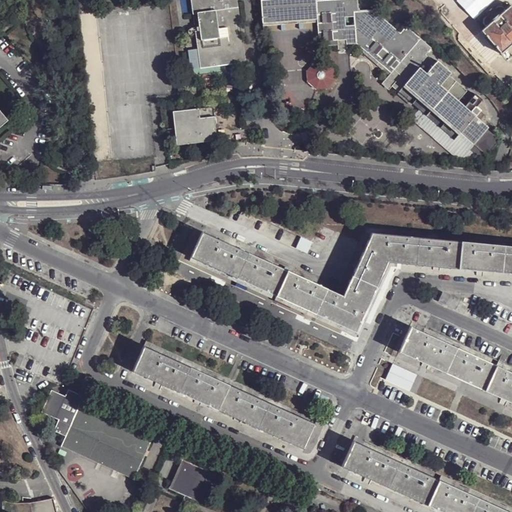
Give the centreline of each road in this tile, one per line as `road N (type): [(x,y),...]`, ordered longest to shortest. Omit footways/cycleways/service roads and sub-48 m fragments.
road 1 (residential): [(0,233),(511,465)]
road 2 (residential): [(144,191),(263,167),(511,191)]
road 3 (residential): [(5,204),(81,209),(144,191)]
road 4 (residential): [(144,191),(5,204)]
